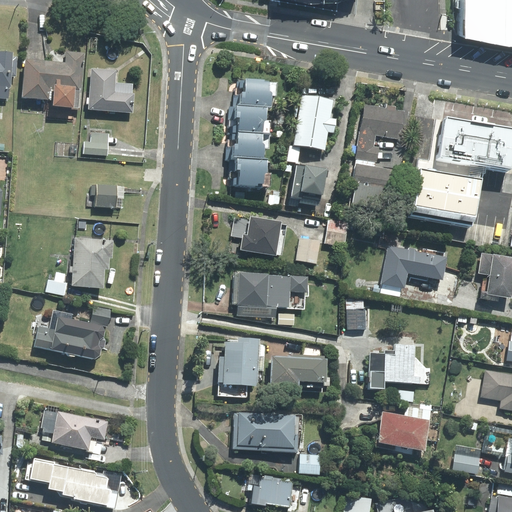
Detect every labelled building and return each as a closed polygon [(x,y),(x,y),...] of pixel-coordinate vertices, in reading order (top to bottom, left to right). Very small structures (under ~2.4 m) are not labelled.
[(511,3),(489,0),(459,0),(460,28),(511,38),(511,3)] [(63,68),(23,66),(21,100),(43,102),(43,90),(77,92),(79,56),(64,55),(63,68)] [(113,75),(89,73),(87,111),(129,114),(130,99),(111,98),(113,75)] [(263,88),(237,86),(235,111),(261,113),(263,88)] [(68,94),(47,93),(46,110),(67,111),(68,94)] [(329,104),(301,99),(292,147),(320,152),(329,104)] [(401,115),(363,109),(355,159),(373,162),(375,151),(369,150),(371,135),(397,139),(401,115)] [(257,114),(230,112),(229,136),(255,138),(257,114)] [(511,142),(511,136),(442,122),(434,163),(421,160),(409,218),(467,230),(479,170),(505,175),(511,142)] [(105,158),(106,137),(91,136),(90,147),(84,146),(83,157),(105,158)] [(256,141),(230,139),(229,162),(254,164),(256,141)] [(256,167),(231,165),(230,189),(255,190),(256,167)] [(321,173),(294,168),(288,201),(296,203),(297,198),(316,201),(321,173)] [(392,176),(353,169),(346,207),(385,214),(392,176)] [(115,189),(95,188),(94,209),(114,210),(115,189)] [(267,258),(274,227),(249,221),(245,241),(241,240),(239,252),(267,258)] [(337,226),(323,225),(322,245),(336,246),(337,226)] [(316,245),(299,241),(295,261),(312,265),(316,245)] [(109,247),(74,244),(70,288),(97,290),(99,271),(105,271),(106,259),(107,259),(109,247)] [(443,260),(388,249),(381,286),(400,290),(403,276),(438,283),(443,260)] [(511,268),(511,264),(490,260),(483,296),(505,301),(511,268)] [(64,276),(54,274),(52,282),(44,281),(41,295),(64,298),(66,286),(63,285),(64,276)] [(304,284),(235,278),(233,305),(284,309),(285,291),(303,293),(304,284)] [(362,301),(346,301),(346,331),(362,331),(362,301)] [(109,315),(93,311),(90,325),(106,329),(109,315)] [(98,332),(55,323),(53,335),(37,331),(33,349),(91,362),(98,332)] [(250,389),(254,346),(234,344),(234,351),(223,350),(219,386),(250,389)] [(394,360),(383,360),(382,384),(415,385),(415,381),(409,380),(411,349),(394,348),(394,360)] [(291,362),(268,360),(266,388),(293,390),(293,385),(320,387),(322,361),(291,359),(291,362)] [(511,379),(485,375),(481,399),(499,402),(498,409),(511,411),(511,379)] [(425,424),(380,416),(375,446),(420,453),(425,424)] [(102,427),(56,417),(50,447),(95,457),(102,427)] [(292,455),(294,424),(234,420),(231,451),(292,455)] [(478,454),(454,450),(451,470),(475,474),(478,454)] [(318,460),(300,458),(298,475),(316,477),(318,460)] [(101,482),(29,466),(26,481),(46,485),(45,492),(59,495),(58,499),(101,508),(104,495),(99,494),(101,482)] [(283,511),(287,488),(257,483),(253,505),(283,511)] [(511,488),(496,485),(493,495),(511,498),(511,488)] [(365,511),(368,504),(349,500),(346,511),(365,511)] [(511,511),(511,502),(495,500),(492,511),(511,511)]
